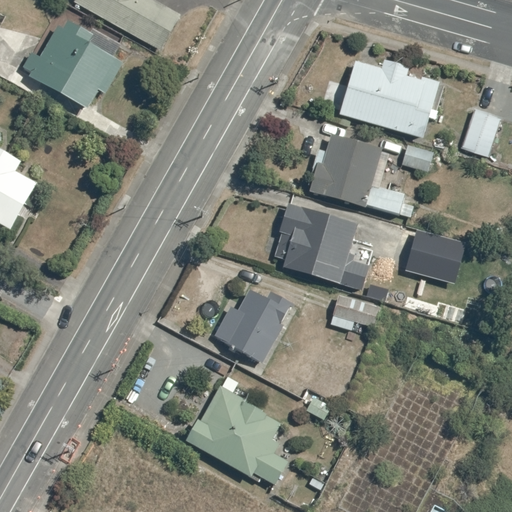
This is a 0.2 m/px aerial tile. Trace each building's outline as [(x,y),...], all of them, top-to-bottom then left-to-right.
[(68,0),(162,51),(182,16),(152,0),(68,0)] [(0,77),(41,99),(47,87),(91,110),(101,91),(108,95),(124,63),(114,57),(119,48),(100,37),(98,41),(62,22),(52,42),(0,26),(0,24),(4,17),(0,14),(0,77)] [(408,69),(386,63),(384,71),(355,63),(340,115),(427,140),(443,85),(406,75),(408,69)] [(110,121),(93,110),(84,123),(101,134),(110,121)] [(502,119),(474,110),(463,148),(491,156),(502,119)] [(312,193),(401,218),(406,200),(371,190),(382,151),(333,137),(325,166),(320,164),(312,193)] [(0,229),(3,224),(16,231),(40,187),(17,174),(23,163),(0,149),(0,229)] [(360,224),(290,204),(275,255),(287,258),(284,269),(364,292),(371,268),(349,261),(360,224)] [(427,238),(401,232),(394,261),(420,267),(427,238)] [(298,303),(256,280),(239,311),(233,308),(217,339),(265,365),(298,303)] [(378,307),(338,297),(332,320),(373,330),(378,307)] [(276,452),(290,429),(222,388),(190,441),(253,480),(256,475),(279,488),(294,463),(288,459),(276,452)] [(332,404),(316,396),(308,412),(323,420),(332,404)]
